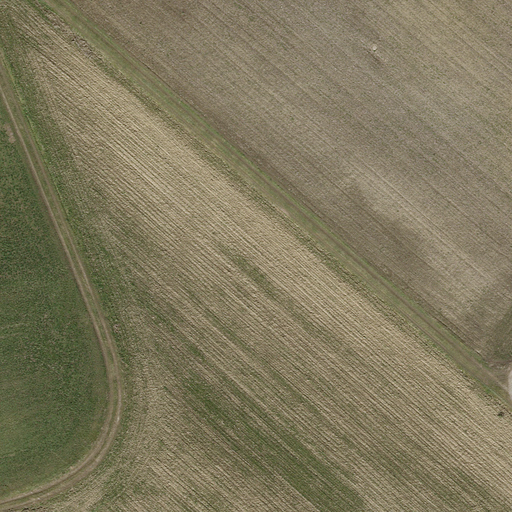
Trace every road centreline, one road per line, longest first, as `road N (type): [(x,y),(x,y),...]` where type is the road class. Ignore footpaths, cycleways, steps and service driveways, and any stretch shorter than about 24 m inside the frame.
road 1 (track): [(57,0),(508,396)]
road 2 (track): [(0,67),(121,364),(110,439),(93,466),(61,488),(0,501)]
